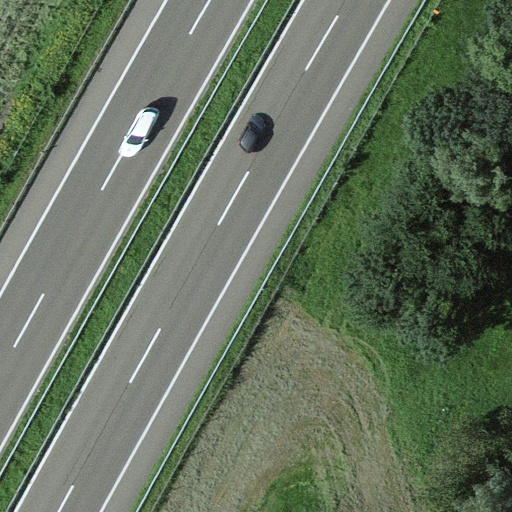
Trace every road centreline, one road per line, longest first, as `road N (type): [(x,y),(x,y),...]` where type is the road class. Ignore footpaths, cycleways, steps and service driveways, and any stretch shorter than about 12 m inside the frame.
road 1 (motorway): [(64,511),(220,220),(351,0)]
road 2 (motorway): [(214,0),(110,172),(0,380)]
